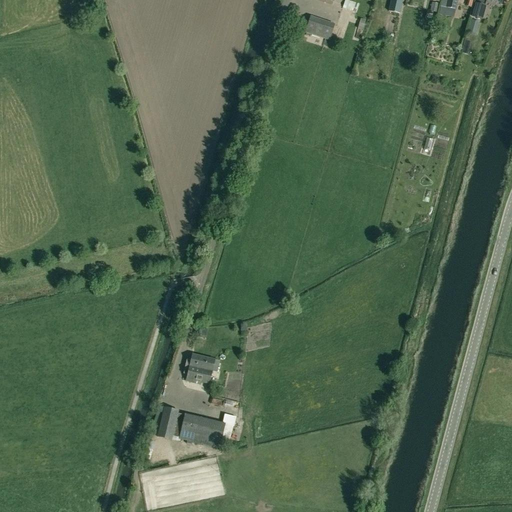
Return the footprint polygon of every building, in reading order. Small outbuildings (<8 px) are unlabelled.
[(359,4),(346,0),(344,0),(342,8),(356,13),(359,4)] [(390,0),(388,11),(399,13),(401,0),(390,0)] [(457,0),(447,0),(446,7),(455,9),(457,0)] [(471,16),(482,20),(486,5),(475,2),(471,16)] [(363,16),(363,24),(371,24),(371,16),(363,16)] [(305,32),(329,40),(334,25),(310,17),(305,32)] [(465,40),(461,54),(468,56),(472,42),(465,40)] [(206,337),(207,329),(200,328),(199,336),(206,337)] [(190,363),(188,363),(185,374),(187,375),(186,379),(187,379),(186,382),(200,385),(200,382),(209,384),(208,388),(210,389),(211,384),(209,383),(214,360),(192,355),(190,363)] [(224,416),(223,424),(185,416),(177,414),(178,411),(166,408),(158,442),(169,444),(172,432),(181,434),(180,440),(219,449),(224,425),(233,427),(234,418),(224,416)]
